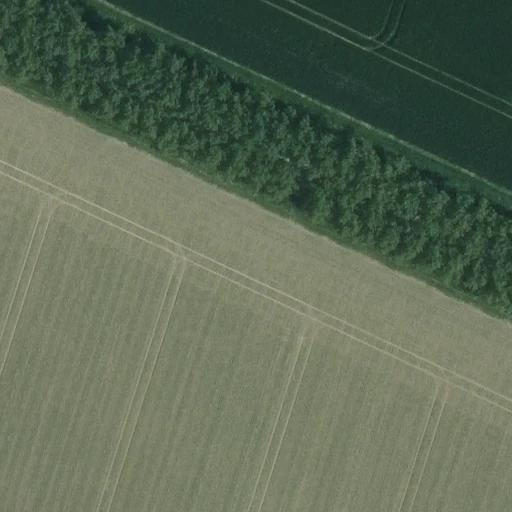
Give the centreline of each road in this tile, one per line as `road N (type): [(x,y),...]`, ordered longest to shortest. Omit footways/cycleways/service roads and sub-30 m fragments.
road 1 (track): [(0,80),(511,321)]
road 2 (unclassified): [(511,257),(0,17)]
road 3 (track): [(86,0),(511,201)]
